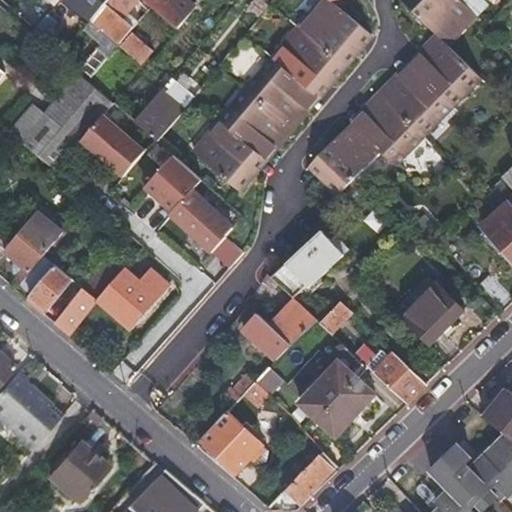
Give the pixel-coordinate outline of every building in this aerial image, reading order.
[(68,0),(70,1),(67,6),(73,11),(78,15),(81,11),(91,19),(106,2),(107,0),(68,0)] [(136,0),(107,0),(106,2),(91,19),(118,43),(133,26),(122,17),(136,0)] [(144,0),(151,6),(155,9),(177,28),(188,15),(195,7),(186,0),(144,0)] [(246,181),(256,170),(247,162),(246,162),(256,150),(267,138),(268,139),(276,145),(286,134),(283,131),(288,124),(295,116),(299,118),(308,107),(302,102),(300,100),(309,89),(320,76),(323,79),(329,83),(339,71),(336,68),(341,61),(348,53),(352,56),(361,45),(352,38),(362,26),(334,2),(335,0),(319,0),(314,6),(317,8),(314,12),(301,28),(286,46),(283,44),(271,57),(262,68),(264,70),(248,90),(233,108),(230,106),(219,119),(209,131),(212,134),(196,153),(198,155),(229,181),(235,186),(242,178),(246,181)] [(257,17),(266,5),(260,0),(252,0),(246,7),(257,17)] [(408,0),(405,4),(439,37),(441,40),(460,21),(463,24),(467,21),(473,13),(485,2),(483,0),(408,0)] [(150,14),(155,9),(151,6),(146,11),(150,14)] [(55,22),(46,15),(35,28),(44,36),(55,22)] [(19,43),(29,31),(14,18),(4,29),(19,43)] [(352,38),(361,45),(370,33),(362,26),(352,38)] [(122,45),(142,62),(152,50),(133,33),(122,45)] [(441,40),(439,37),(431,45),(428,42),(418,52),(426,60),(417,69),(403,83),(395,76),(386,84),(390,87),(384,93),(375,103),(371,100),(361,110),(369,118),(358,130),(350,122),(317,156),(328,168),(320,176),(330,186),(332,183),(340,191),(379,151),(392,164),(404,151),(401,148),(419,130),(435,114),(438,117),(451,105),(462,94),(458,91),(475,73),(441,40)] [(79,67),(90,76),(107,56),(97,47),(79,67)] [(426,60),(418,52),(395,76),(403,83),(417,69),(426,60)] [(9,131),(10,132),(55,170),(81,140),(103,115),(113,103),(86,80),(78,73),(44,113),(32,103),(9,131)] [(302,102),(308,107),(329,83),(323,79),(320,76),(309,89),(300,100),(302,102)] [(167,89),(185,105),(192,97),(193,95),(175,80),(171,85),(167,89)] [(148,103),(133,121),(150,135),(156,140),(185,105),(167,89),(171,85),(167,81),(148,103)] [(369,118),(361,110),(350,122),(358,130),(369,118)] [(103,115),(81,140),(123,175),(144,150),(103,115)] [(247,162),(256,170),(276,145),(268,139),(267,138),(256,150),(246,162),(247,162)] [(187,167),(173,155),(145,187),(172,211),(193,189),(192,188),(200,179),(187,167)] [(309,165),(320,176),(328,168),(317,156),(309,165)] [(511,165),(501,176),(511,188),(511,165)] [(193,189),(172,211),(170,213),(212,252),(226,235),(225,234),(232,227),(210,207),(211,206),(193,189)] [(505,251),(499,257),(504,263),(511,257),(511,258),(511,206),(508,202),(482,226),(484,229),(505,251)] [(13,280),(29,294),(53,264),(41,254),(60,231),(35,210),(17,233),(2,251),(13,260),(23,268),(20,271),(15,277),(13,280)] [(478,234),(499,257),(505,251),(484,229),(478,234)] [(269,275),(278,283),(291,295),(303,284),(306,286),(343,253),(322,230),(269,275)] [(12,273),(15,277),(20,271),(23,268),(13,260),(11,264),(11,269),(12,273)] [(53,264),(29,294),(46,307),(70,278),(53,264)] [(125,266),(95,299),(94,300),(95,301),(128,330),(139,318),(143,313),(158,297),(169,285),(149,267),(139,279),(125,266)] [(267,272),(261,281),(271,290),(278,283),(269,275),(267,272)] [(437,283),(402,318),(429,344),(463,309),(437,283)] [(68,306),(54,323),(68,335),(95,301),(94,300),(95,299),(82,288),(68,306)] [(46,307),(29,294),(26,299),(42,312),(46,307)] [(294,297),(293,296),(275,316),(278,319),(286,311),(284,308),(294,297)] [(267,351),(275,359),(317,319),(294,297),(284,308),(286,311),(278,319),(275,316),(269,323),(258,313),(244,329),(253,337),(250,341),(264,354),(267,351)] [(330,331),(351,310),(340,300),(319,321),(330,331)] [(356,377),(366,366),(340,341),(328,353),(338,361),(301,401),(337,434),(374,394),(356,377)] [(373,371),(406,403),(427,383),(393,350),(373,371)] [(0,384),(13,369),(0,357),(0,384)] [(255,380),(269,393),(282,380),(269,366),(255,380)] [(31,450),(61,417),(50,407),(51,406),(27,387),(27,386),(27,385),(26,385),(26,384),(26,383),(26,382),(26,381),(26,380),(26,379),(17,371),(0,390),(0,417),(23,437),(20,440),(31,450)] [(232,387),(241,395),(243,393),(255,380),(247,373),(232,387)] [(257,406),(269,393),(255,380),(243,393),(257,406)] [(224,392),(235,402),(241,395),(232,387),(230,386),(224,392)] [(504,387),(482,416),(485,418),(507,390),(504,387)] [(511,438),(511,393),(507,390),(485,418),(507,435),(511,438)] [(228,409),(200,439),(237,473),(251,458),(263,445),(264,444),(228,409)] [(511,493),(511,438),(507,435),(492,449),(485,455),(470,469),(466,465),(473,458),(460,443),(431,469),(445,484),(450,488),(435,502),(439,507),(436,511),(434,511),(474,511),(471,508),(476,503),(483,511),(497,499),(500,502),(506,496),(508,498),(511,493)] [(45,480),(74,504),(106,468),(77,443),(45,480)] [(263,445),(251,458),(255,462),(265,459),(268,449),(263,445)] [(300,501),(336,464),(323,450),(286,488),(292,494),(300,501)] [(193,511),(202,504),(162,469),(126,508),(130,511),(193,511)] [(450,488),(445,484),(436,493),(427,501),(436,511),(439,507),(435,502),(450,488)] [(427,501),(436,493),(430,486),(427,485),(424,485),(421,486),(420,489),(421,493),(427,501)] [(288,497),(292,494),(286,488),(283,492),(288,497)]
